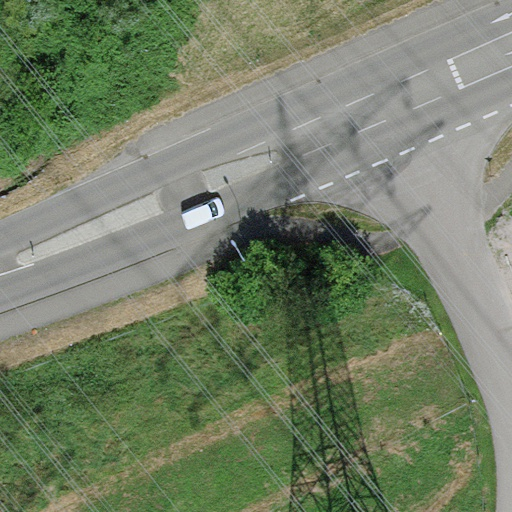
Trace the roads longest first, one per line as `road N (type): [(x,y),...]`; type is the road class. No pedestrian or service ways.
road 1 (secondary): [(0,286),(130,254),(392,141)]
road 2 (secondary): [(365,83),(158,174),(0,256)]
road 3 (unclassified): [(392,141),(511,411)]
road 4 (secondary): [(511,20),(365,83)]
road 5 (secondary): [(392,141),(511,90)]
